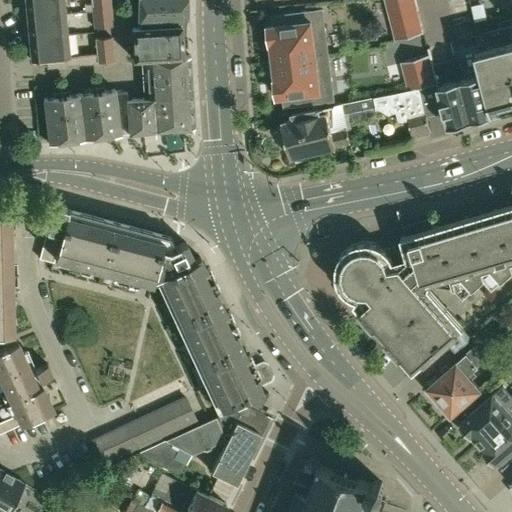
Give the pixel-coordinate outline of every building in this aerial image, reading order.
[(64,14),(62,0),(24,0),(26,17),(64,14)] [(187,25),(186,0),(138,0),(137,28),(131,28),(133,60),(146,59),(148,99),(127,101),(127,92),(114,94),(114,90),(43,99),(44,105),(48,143),(49,144),(155,131),(194,128),(189,56),(182,56),(180,25),(187,25)] [(110,0),(90,0),(92,11),(111,9),(110,0)] [(384,0),(395,40),(424,33),(415,0),(384,0)] [(113,26),(111,9),(92,11),(93,28),(113,26)] [(273,61),(328,55),(325,28),(313,29),(310,11),(273,16),(274,25),(268,26),(269,28),(265,28),(267,42),(270,41),(271,43),(273,61)] [(66,34),(64,14),(26,17),(28,38),(66,34)] [(511,26),(477,36),(473,37),(493,114),(511,109),(511,26)] [(68,56),(66,34),(28,38),(30,60),(45,58),(69,56),(68,56)] [(95,39),(97,53),(97,63),(113,61),(111,37),(95,39)] [(493,114),(473,37),(450,43),(454,59),(432,65),(437,85),(444,111),(448,126),(493,114)] [(97,63),(97,53),(68,56),(69,56),(45,58),(46,68),(97,63)] [(322,101),(319,83),(331,82),(328,55),(273,61),(276,80),(275,80),(275,82),(272,82),(274,96),(277,95),(277,97),(283,97),(285,106),(322,101)] [(437,85),(432,65),(430,56),(401,63),(408,92),(421,89),(437,85)] [(444,111),(437,85),(421,89),(427,115),(444,111)] [(352,144),(349,129),(350,129),(347,115),(375,108),(376,111),(380,110),(388,115),(397,113),(398,117),(399,117),(403,119),(403,122),(408,121),(412,138),(413,138),(429,134),(431,134),(427,115),(421,89),(408,92),(321,112),(320,108),(294,114),(295,120),(284,123),(292,159),(297,158),(298,162),(311,159),(310,155),(337,149),(337,147),(352,144)] [(254,364),(250,366),(199,257),(193,260),(185,243),(168,250),(161,249),(164,240),(65,214),(67,208),(52,204),(38,259),(53,262),(54,257),(152,283),(156,266),(160,267),(164,274),(159,276),(221,408),(261,390),(258,384),(266,380),(268,374),(264,367),(258,365),(255,367),(254,364)] [(511,204),(401,237),(403,242),(384,247),(374,242),(363,241),(351,245),(342,253),(337,264),(336,275),(340,285),(344,291),(348,296),(356,301),(355,303),(361,310),(359,312),(374,329),(376,327),(387,340),(385,341),(400,358),(402,357),(414,371),(461,329),(429,290),(430,283),(457,287),(454,279),(462,277),(473,289),(485,278),(483,271),(491,269),(501,280),(511,270),(511,262),(511,204)] [(0,335),(13,335),(12,308),(10,213),(0,213),(0,335)] [(42,384),(36,387),(16,342),(0,349),(0,379),(15,415),(0,421),(0,432),(53,409),(42,384)] [(451,411),(453,413),(481,389),(472,379),(477,375),(472,370),(486,358),(476,346),(451,368),(448,364),(443,369),(446,372),(430,386),(441,399),(441,404),(446,411),(451,411)] [(479,442),(511,413),(511,395),(504,386),(494,394),(494,393),(461,421),(464,424),(461,429),(465,434),(472,435),(473,436),(474,435),(479,442)] [(212,471),(237,484),(261,433),(269,417),(259,412),(268,393),(263,395),(135,455),(180,477),(186,466),(188,466),(194,455),(210,447),(221,453),(212,471)] [(195,420),(185,398),(90,442),(100,464),(195,420)] [(511,413),(479,442),(485,448),(484,449),(484,456),(489,462),(495,460),(497,462),(511,449),(511,413)] [(381,511),(386,500),(380,498),(384,495),(386,489),(382,482),(376,480),(370,483),(322,467),(319,460),(313,458),(307,461),(304,468),(305,470),(300,468),(293,486),(297,487),(296,489),(298,490),(290,511),(381,511)] [(8,511),(25,483),(0,469),(0,511),(8,511)] [(222,511),(227,504),(174,478),(167,493),(156,487),(148,505),(161,511),(222,511)] [(156,511),(138,502),(132,499),(124,511),(156,511)]
